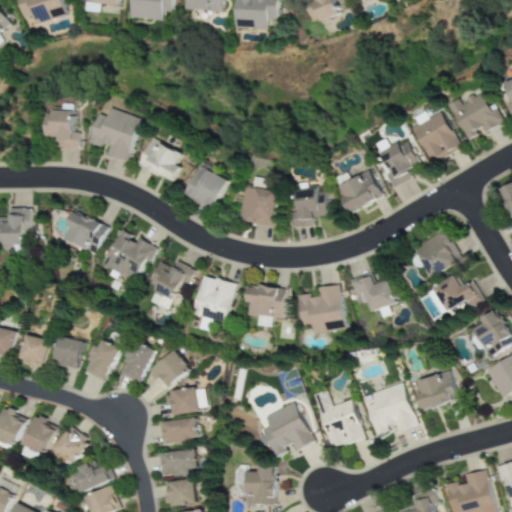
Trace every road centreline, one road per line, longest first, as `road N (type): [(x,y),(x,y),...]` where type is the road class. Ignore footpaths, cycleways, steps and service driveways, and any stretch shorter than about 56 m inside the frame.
road 1 (residential): [(0,181),(88,183),(163,212),(235,254),(281,258),(376,236),(511,155)]
road 2 (residential): [(0,383),(87,406),(114,425),(132,452),(148,511)]
road 3 (residential): [(511,428),(327,490)]
